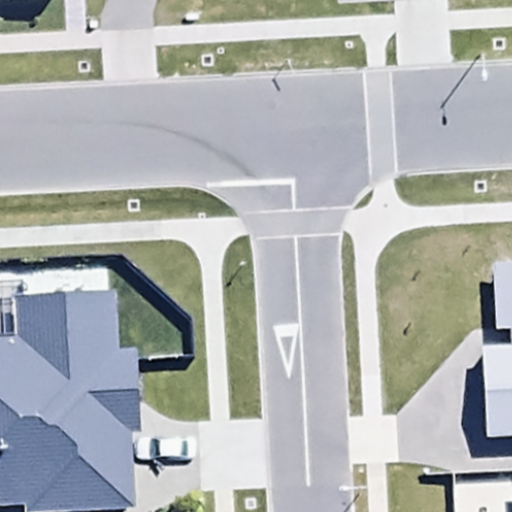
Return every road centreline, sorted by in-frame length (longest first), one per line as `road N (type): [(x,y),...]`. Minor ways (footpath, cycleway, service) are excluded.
road 1 (residential): [(307,511),(287,129)]
road 2 (residential): [(287,129),(0,143)]
road 3 (residential): [(511,117),(287,129)]
